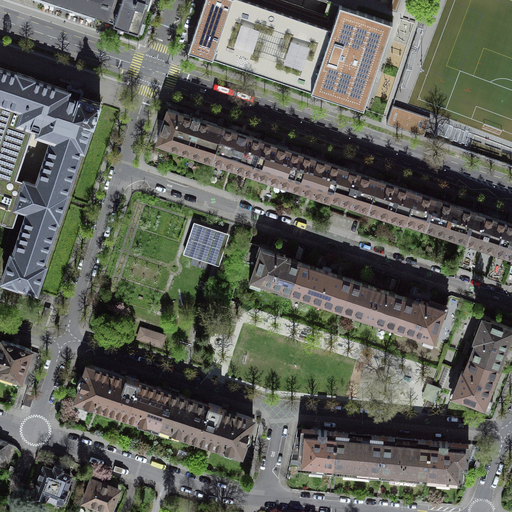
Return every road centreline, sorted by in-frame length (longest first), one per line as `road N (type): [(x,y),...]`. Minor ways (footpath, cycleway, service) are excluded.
road 1 (residential): [(63,339),(273,405),(509,427)]
road 2 (residential): [(119,170),(511,301)]
road 3 (residential): [(34,431),(220,492),(406,511)]
road 4 (secondary): [(511,189),(153,70)]
road 5 (residential): [(119,170),(63,339)]
road 6 (secondary): [(153,70),(0,19)]
